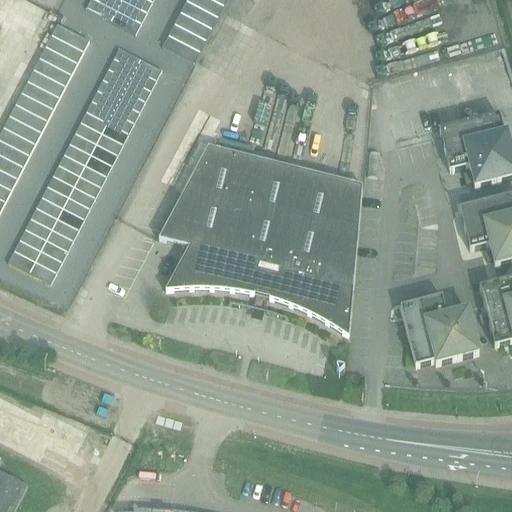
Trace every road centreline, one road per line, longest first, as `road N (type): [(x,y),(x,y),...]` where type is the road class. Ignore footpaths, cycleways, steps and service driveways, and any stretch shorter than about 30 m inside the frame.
road 1 (tertiary): [(511,452),(341,432),(142,378),(0,320)]
road 2 (unknown): [(385,437),(376,339),(389,132),(414,100),(474,88)]
road 3 (unknown): [(91,337),(107,300),(330,366)]
